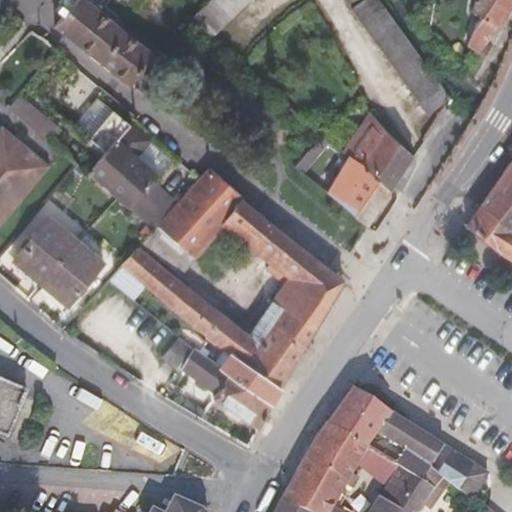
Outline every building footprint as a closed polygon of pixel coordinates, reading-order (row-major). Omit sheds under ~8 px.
[(154,55),(122,28),(88,1),(86,0),(74,0),(55,25),(68,36),(131,85),(154,55)] [(213,37),(250,0),(208,0),(192,16),(209,33),(213,37)] [(421,57),(379,0),(361,0),(351,8),(428,115),(451,99),(421,57)] [(481,52),(511,3),(511,0),(475,0),(472,11),(480,15),(465,44),(481,52)] [(159,49),(126,23),(122,28),(154,55),(159,49)] [(16,97),(9,106),(18,114),(25,105),(16,97)] [(41,118),(25,105),(18,114),(34,127),(41,118)] [(414,156),(370,112),(341,153),(347,157),(391,191),(414,156)] [(152,182),(157,177),(135,156),(148,141),(149,140),(128,122),(87,172),(153,229),(166,214),(177,202),(152,182)] [(0,225),(50,165),(2,125),(0,127),(0,225)] [(330,145),(321,137),(295,167),(304,174),(330,145)] [(148,141),(135,156),(157,177),(170,162),(148,141)] [(391,191),(347,157),(327,192),(344,205),(343,205),(368,226),(391,191)] [(303,349),(343,280),(241,199),(243,196),(210,166),(200,177),(177,202),(166,214),(153,229),(141,242),(181,275),(225,228),(272,266),(269,270),(286,283),(250,334),(138,245),(120,265),(145,285),(230,354),(281,387),(303,349)] [(511,173),(506,169),(481,206),(511,232),(511,231),(511,173)] [(511,231),(511,232),(481,206),(466,226),(497,251),(511,261),(511,231)] [(68,306),(103,262),(49,216),(13,260),(68,306)] [(145,285),(120,265),(108,279),(134,299),(145,285)] [(271,404),(219,368),(195,348),(190,345),(179,336),(161,357),(181,371),(183,368),(198,379),(216,392),(212,398),(259,428),(271,404)] [(281,387),(230,354),(219,368),(271,404),(281,387)] [(188,392),(198,379),(183,368),(181,371),(174,384),(188,392)] [(28,390),(0,378),(0,433),(8,437),(28,390)] [(386,409),(351,388),(327,424),(367,447),(377,431),(391,412),(386,409)] [(201,419),(207,409),(187,398),(181,407),(201,419)] [(427,469),(443,444),(435,439),(391,412),(377,431),(404,449),(394,463),(399,466),(419,481),(427,469)] [(342,511),(333,507),(367,447),(327,424),(317,438),(280,502),(303,511),(342,511)] [(488,472),(462,455),(457,452),(443,444),(427,469),(446,480),(450,482),(473,497),(488,472)] [(430,511),(450,482),(446,480),(427,469),(419,481),(399,466),(370,511),(418,511),(423,505),(430,511)] [(204,511),(203,508),(176,497),(173,495),(164,511),(161,511),(151,507),(148,511),(121,511),(115,509),(112,511),(104,511),(103,511),(102,511),(204,511)] [(303,511),(280,502),(275,511),(303,511)]
